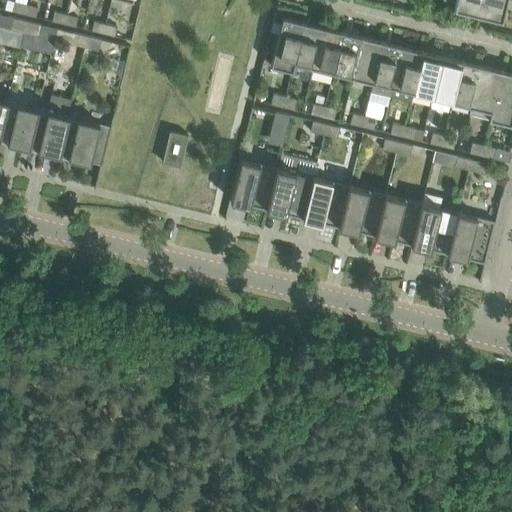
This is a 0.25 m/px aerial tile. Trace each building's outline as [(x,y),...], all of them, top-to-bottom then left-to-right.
[(13,0),(12,10),(23,13),(26,3),(14,0),(13,0)] [(478,14),(479,9),(480,0),(455,0),(454,8),(467,11),(478,14)] [(478,14),(488,16),(501,19),(506,0),(480,0),(479,9),(478,14)] [(38,6),(26,3),(23,13),(35,15),(38,6)] [(51,19),(63,22),(66,12),(54,10),(51,19)] [(77,15),(66,12),(63,22),(75,25),(77,15)] [(303,20),(302,20),(295,18),(282,15),(270,64),(291,69),(303,20)] [(10,28),(23,31),(26,19),(13,16),(10,28)] [(40,23),(26,19),(23,31),(37,34),(40,23)] [(91,29),(103,32),(105,22),(93,19),(91,29)] [(304,20),(303,20),(291,69),(292,69),(294,61),(313,66),(323,25),(311,22),(304,20)] [(117,25),(105,22),(103,32),(114,35),(117,25)] [(334,28),(323,25),(313,66),(332,71),(342,29),(341,29),(334,28)] [(351,31),(342,29),(332,71),(352,76),(362,34),(351,31)] [(70,42),(84,46),(87,34),(73,31),(70,42)] [(101,37),(87,34),(84,46),(98,49),(101,37)] [(374,37),(362,34),(352,76),(372,80),(382,39),(381,39),(374,37)] [(383,40),(382,39),(372,80),(370,90),(389,95),(392,85),(402,44),(383,40)] [(421,49),(402,44),(392,85),(412,90),(423,49),(421,49)] [(424,49),(423,49),(412,90),(432,95),(443,54),(430,51),(424,49)] [(454,57),(443,54),(432,95),(452,100),(462,59),(461,58),(454,57)] [(470,61),(462,59),(452,100),(470,104),(468,112),(470,112),(482,64),(470,61)] [(493,66),(482,64),(470,112),(490,117),(502,68),(500,68),(493,66)] [(511,70),(511,71),(510,70),(503,69),(502,68),(490,117),(511,122),(511,70)] [(58,153),(67,114),(71,98),(50,92),(46,109),(37,107),(28,145),(29,146),(29,145),(37,147),(37,148),(58,153)] [(270,103),(282,106),(285,95),(273,92),(270,103)] [(296,98),(285,95),(282,106),(294,108),(296,98)] [(7,99),(0,127),(0,138),(6,140),(28,145),(37,107),(7,99)] [(310,112),(321,115),(324,104),(312,101),(310,112)] [(336,107),(324,104),(321,115),(333,118),(336,107)] [(287,124),(290,114),(276,110),(273,121),(287,124)] [(349,122),(361,125),(364,114),(352,111),(349,122)] [(89,160),(99,163),(100,163),(110,124),(109,124),(67,114),(58,153),(59,153),(67,155),(89,160)] [(375,117),(364,114),(361,125),(373,128),(375,117)] [(309,130),(323,133),(326,122),(312,119),(309,130)] [(389,132),(401,135),(404,124),(392,121),(389,132)] [(339,126),(326,122),(323,133),(337,137),(339,126)] [(416,127),(404,124),(401,135),(413,138),(416,127)] [(162,160),(179,164),(182,151),(186,134),(170,130),(162,160)] [(429,142),(441,145),(444,134),(432,131),(429,142)] [(455,136),(444,134),(441,145),(453,147),(455,136)] [(382,148),(395,151),(398,140),(384,137),(382,148)] [(412,143),(398,140),(395,151),(409,154),(412,143)] [(469,151),(480,154),(483,143),(471,140),(469,151)] [(483,143),(480,154),(492,157),(508,161),(511,150),(483,143)] [(454,165),(467,169),(470,158),(456,154),(454,165)] [(277,166),(240,157),(229,199),(235,200),(266,208),(277,166)] [(484,161),(470,158),(467,169),(481,172),(484,161)] [(302,217),(313,174),(277,166),(266,208),(302,217)] [(339,226),(347,193),(349,183),(313,174),(302,217),(338,225),(339,226)] [(375,234),(385,193),(385,192),(349,183),(347,193),(339,226),(343,227),(374,234),(375,234)] [(436,194),(431,193),(424,191),(423,193),(421,201),(411,243),(446,252),(447,252),(457,210),(434,204),(436,194)] [(421,201),(389,193),(385,192),(385,193),(375,234),(379,235),(410,243),(411,243),(421,201)] [(447,252),(451,253),(484,261),(494,219),(457,210),(447,252)]
